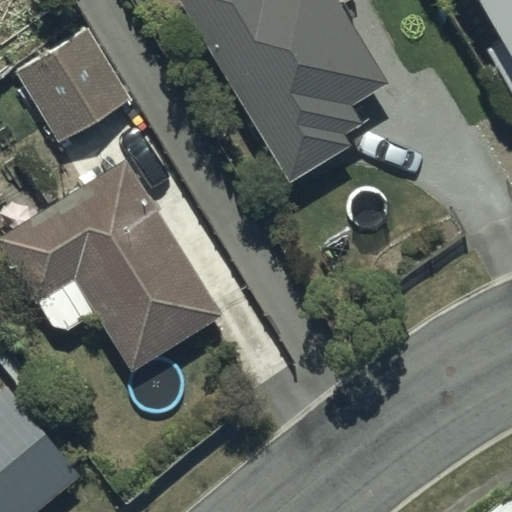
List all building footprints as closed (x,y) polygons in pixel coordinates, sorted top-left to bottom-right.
[(175,0),(285,180),(345,144),(340,137),(360,125),(350,107),(389,83),(338,0),(175,0)] [(511,0),(457,0),(481,41),(468,48),(511,124),(511,123),(511,0)] [(76,25),(2,71),(45,141),(119,96),(76,25)] [(111,159),(0,227),(0,269),(41,336),(79,312),(116,371),(207,314),(111,159)] [(0,401),(0,511),(19,511),(62,478),(0,401)]
